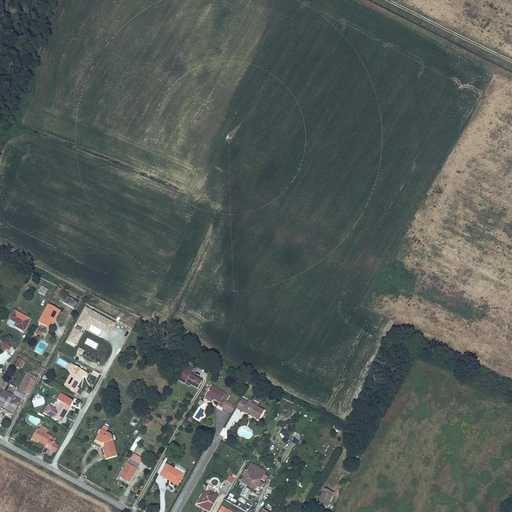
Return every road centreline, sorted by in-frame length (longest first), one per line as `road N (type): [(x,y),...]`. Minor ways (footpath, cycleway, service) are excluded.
road 1 (residential): [(125,511),(0,442)]
road 2 (track): [(388,0),(511,61)]
